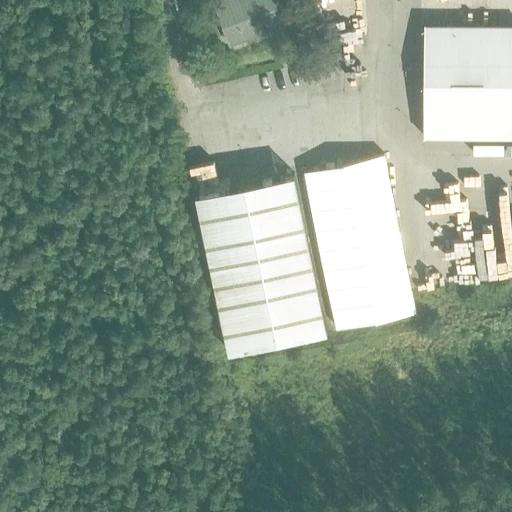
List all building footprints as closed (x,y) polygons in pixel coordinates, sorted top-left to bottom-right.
[(280,0),(213,0),(230,44),(289,22),(280,0)] [(425,136),(511,136),(511,22),(426,22),(425,136)] [(258,145),(347,139),(346,120),(319,121),(318,116),(256,119),(258,145)] [(316,164),(349,154),(345,142),(313,151),(316,164)] [(385,153),(307,168),(338,325),(416,309),(385,153)] [(297,165),(197,186),(230,344),(330,323),(297,165)]
